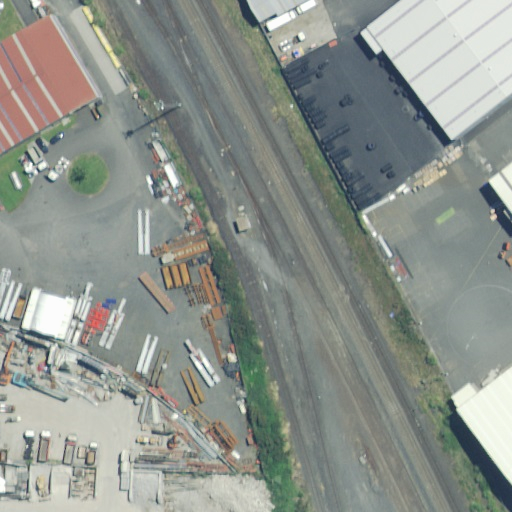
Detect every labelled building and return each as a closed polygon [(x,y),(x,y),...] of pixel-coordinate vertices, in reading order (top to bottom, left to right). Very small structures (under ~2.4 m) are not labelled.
[(255,0),(267,21),(306,0),(255,0)] [(511,0),(413,0),(374,30),(461,144),(511,104),(511,0)] [(0,157),(93,104),(46,22),(0,48),(0,157)] [(377,191),(346,131),(327,141),(358,201),(377,191)] [(511,162),(486,182),(511,215),(511,162)] [(465,394),(511,455),(511,376),(488,395),(479,384),(472,389),(465,394)]
